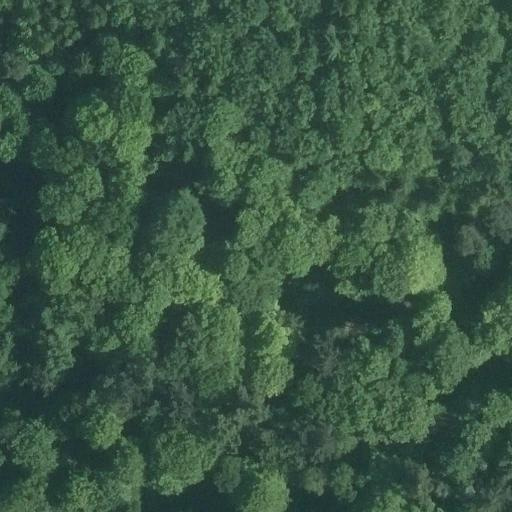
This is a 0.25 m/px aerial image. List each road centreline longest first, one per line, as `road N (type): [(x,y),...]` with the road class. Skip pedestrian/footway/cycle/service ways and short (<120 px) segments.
road 1 (track): [(0,273),(78,275),(511,448)]
road 2 (track): [(145,0),(60,78),(0,150)]
